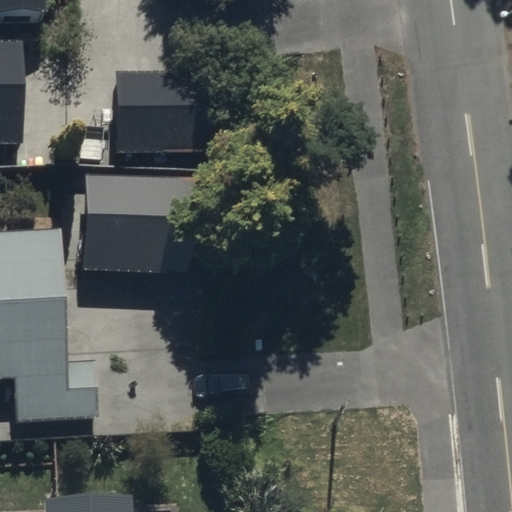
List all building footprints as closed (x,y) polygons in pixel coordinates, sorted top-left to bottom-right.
[(0,0),(0,145),(28,145),(27,37),(0,37),(0,18),(45,18),(45,0),(0,0)] [(219,70),(115,71),(116,152),(220,152),(219,70)] [(228,193),(88,187),(84,282),(224,287),(228,193)] [(66,242),(0,245),(0,392),(16,392),(18,433),(102,428),(98,369),(73,370),(66,242)] [(135,511),(134,493),(43,498),(43,511),(135,511)]
